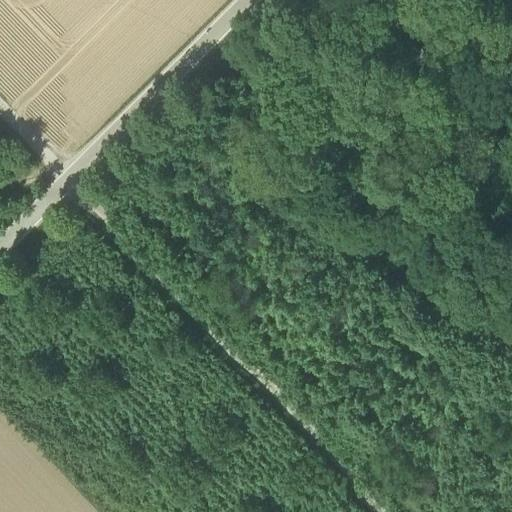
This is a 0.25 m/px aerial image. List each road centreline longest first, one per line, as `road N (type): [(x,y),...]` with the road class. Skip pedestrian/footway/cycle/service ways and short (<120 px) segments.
road 1 (track): [(387,511),(0,112)]
road 2 (unclassified): [(0,246),(248,0)]
